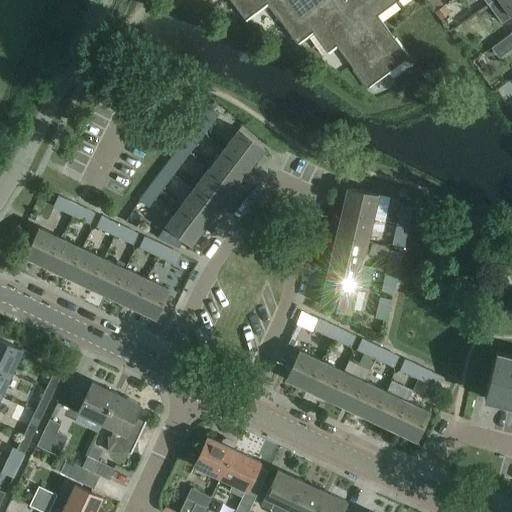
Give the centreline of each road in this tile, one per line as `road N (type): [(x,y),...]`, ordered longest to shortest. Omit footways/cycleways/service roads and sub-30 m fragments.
road 1 (residential): [(244,408),(287,302),(305,226),(297,196),(276,193),(255,210),(159,367)]
road 2 (unclassified): [(0,193),(98,0)]
road 3 (tertiary): [(417,487),(244,408)]
road 4 (tertiary): [(159,367),(0,294)]
road 5 (residential): [(138,511),(193,384)]
road 6 (residential): [(511,446),(471,435),(444,441),(417,487)]
